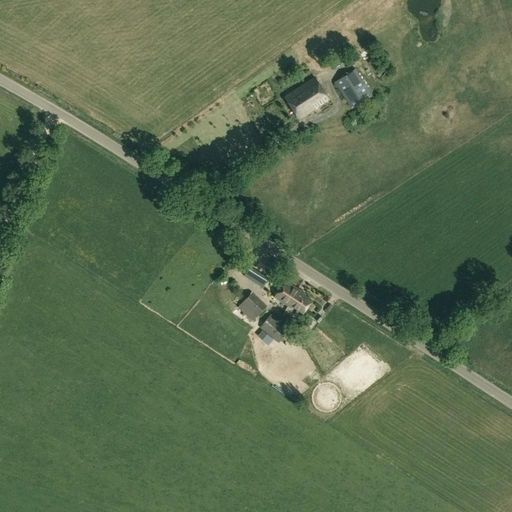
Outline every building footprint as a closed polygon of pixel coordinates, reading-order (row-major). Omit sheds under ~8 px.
[(376,52),(367,60),(380,76),(389,68),(376,52)] [(372,93),(356,69),(335,83),(351,107),(372,93)] [(286,96),(300,118),(329,99),(315,77),(286,96)] [(251,266),(245,275),(264,286),(269,277),(251,266)] [(273,297),(287,306),(295,294),(294,294),(297,288),(284,280),(273,297)] [(290,306),(302,314),(311,300),(304,295),(305,294),(297,288),(294,294),(295,294),(287,306),(289,307),(290,306)] [(266,306),(252,293),(239,307),(253,320),(266,306)] [(278,342),(289,329),(270,314),(260,327),(278,342)]
